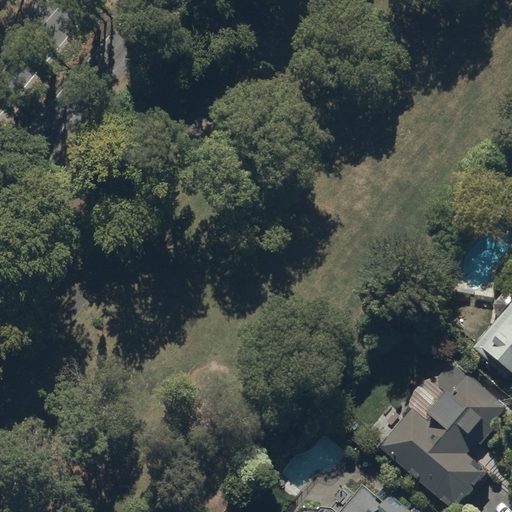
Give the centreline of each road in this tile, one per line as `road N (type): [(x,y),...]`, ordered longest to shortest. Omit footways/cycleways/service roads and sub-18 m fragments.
road 1 (secondary): [(158,0),(0,184)]
road 2 (secondary): [(0,96),(81,0)]
